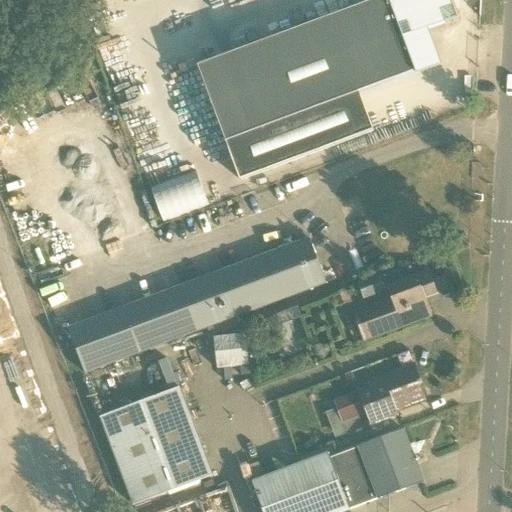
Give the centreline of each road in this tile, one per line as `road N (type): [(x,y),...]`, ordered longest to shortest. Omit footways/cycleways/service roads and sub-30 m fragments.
road 1 (unknown): [(509,128),(442,134),(376,156),(266,212),(108,273)]
road 2 (unclassified): [(489,511),(507,166)]
